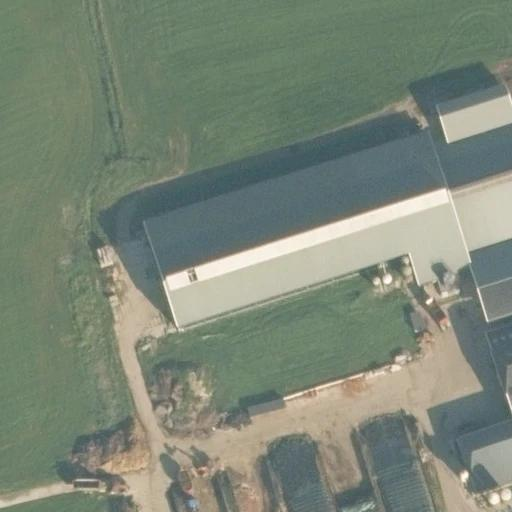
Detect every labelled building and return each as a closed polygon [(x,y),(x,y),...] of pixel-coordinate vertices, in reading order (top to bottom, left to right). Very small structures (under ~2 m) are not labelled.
[(449,149),(511,129),(511,106),(506,89),(436,112),(447,142),(449,149)] [(511,129),(449,149),(447,142),(430,148),(465,258),(511,243),(511,129)] [(425,140),(147,231),(179,333),(408,258),(420,291),(472,276),(465,258),(430,148),(425,140)] [(511,243),(465,258),(472,276),(488,330),(511,322),(511,243)] [(511,332),(486,342),(511,416),(511,332)] [(511,426),(461,444),(479,495),(511,483),(511,426)] [(93,487),(119,481),(117,470),(90,476),(93,487)]
